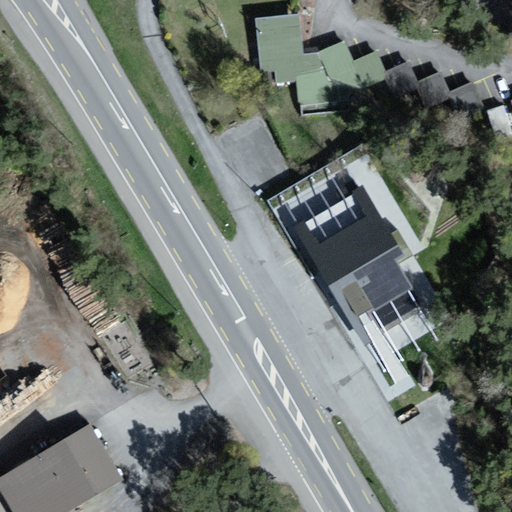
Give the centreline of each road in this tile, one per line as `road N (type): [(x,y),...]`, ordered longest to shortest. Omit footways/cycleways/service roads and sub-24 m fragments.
road 1 (primary): [(41,0),(289,406)]
road 2 (primary): [(289,406),(352,511)]
road 3 (unclassified): [(289,406),(260,484),(236,511)]
